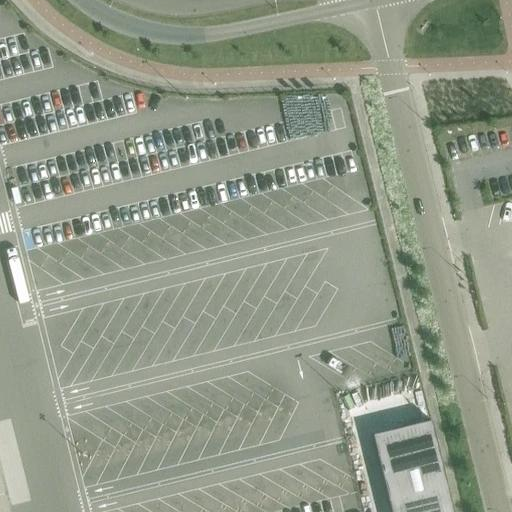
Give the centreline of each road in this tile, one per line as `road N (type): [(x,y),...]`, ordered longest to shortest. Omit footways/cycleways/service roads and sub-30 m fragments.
road 1 (unclassified): [(499,511),(374,1)]
road 2 (unclassified): [(81,0),(132,30),(169,36),(374,1)]
